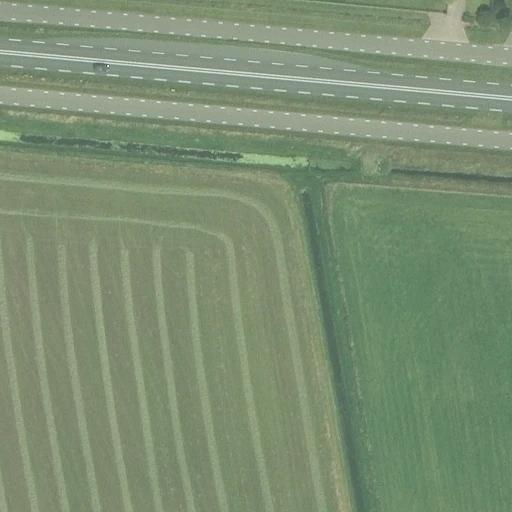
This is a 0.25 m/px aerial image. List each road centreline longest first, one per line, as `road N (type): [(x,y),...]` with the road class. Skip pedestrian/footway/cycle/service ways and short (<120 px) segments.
road 1 (unclassified): [(511,142),(0,96)]
road 2 (primary): [(511,101),(0,55)]
road 3 (unclassified): [(511,55),(0,14)]
